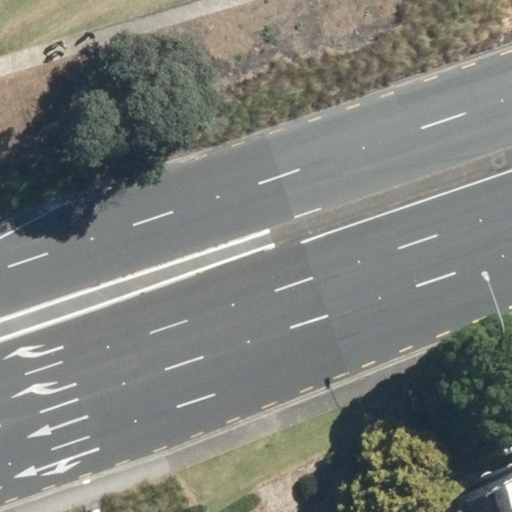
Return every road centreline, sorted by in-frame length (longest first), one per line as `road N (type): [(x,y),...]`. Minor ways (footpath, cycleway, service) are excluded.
road 1 (primary): [(0,280),(511,96)]
road 2 (primary): [(511,237),(10,418)]
